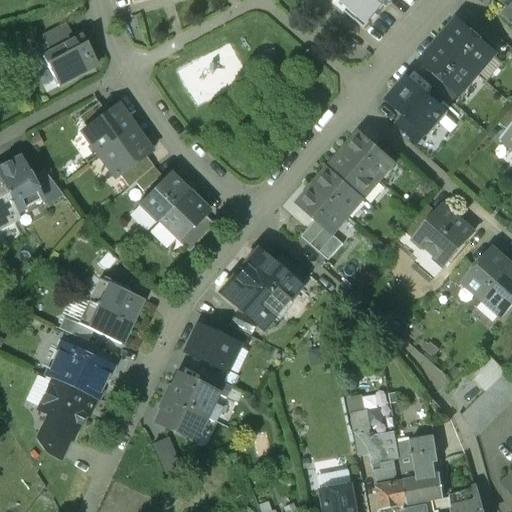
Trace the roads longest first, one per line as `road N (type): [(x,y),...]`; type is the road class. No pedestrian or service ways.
road 1 (residential): [(102,481),(189,296),(256,219)]
road 2 (residential): [(122,74),(267,6),(343,75),(355,107)]
road 3 (residential): [(256,219),(410,356),(439,397)]
road 4 (residential): [(355,107),(511,240)]
road 5 (residential): [(256,219),(172,141),(122,74)]
road 6 (residential): [(256,219),(355,107)]
road 7 (residential): [(0,140),(122,74)]
road 8 (residential): [(355,107),(442,0)]
